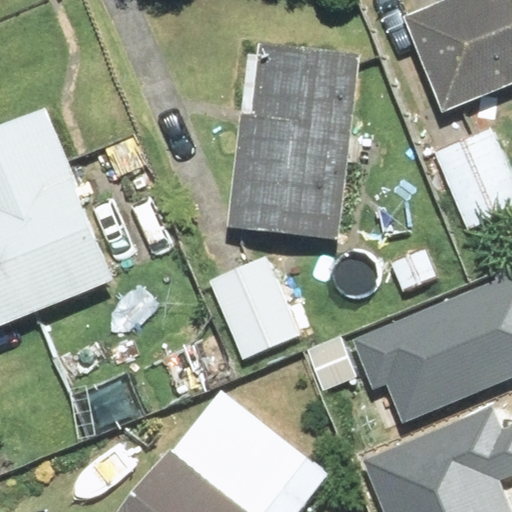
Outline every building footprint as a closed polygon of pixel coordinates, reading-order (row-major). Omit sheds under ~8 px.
[(511,0),(443,0),(407,15),(449,119),(511,93),(511,0)] [(347,245),(368,59),(257,47),(236,233),(347,245)] [(64,110),(0,133),(0,310),(9,334),(130,291),(64,110)] [(511,167),(497,132),(437,157),(469,234),(511,216),(511,167)] [(270,254),(209,279),(244,362),(305,337),(270,254)] [(392,382),(407,421),(511,381),(511,274),(353,334),(374,389),(392,382)] [(358,464),(376,511),(507,511),(496,482),(511,475),(511,426),(499,432),(491,412),(358,464)] [(249,511),(172,452),(125,511),(249,511)]
